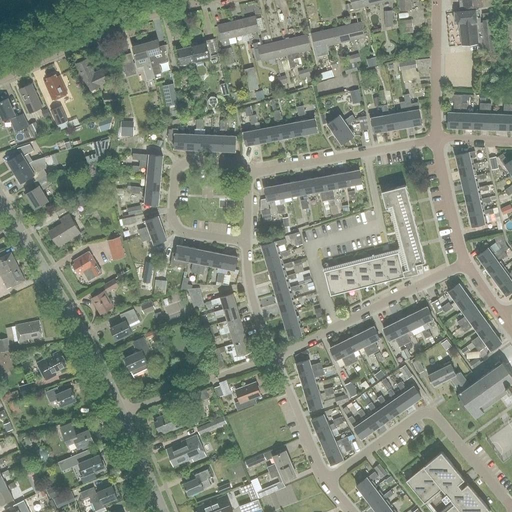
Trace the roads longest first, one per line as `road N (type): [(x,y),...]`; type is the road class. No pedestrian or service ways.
road 1 (residential): [(511,506),(425,412),(327,480)]
road 2 (unclassified): [(121,411),(90,344),(0,198)]
road 3 (unclassified): [(214,0),(148,16),(0,81)]
road 4 (residential): [(274,357),(466,263)]
road 5 (residential): [(248,245),(180,234),(172,223),(181,165),(251,174)]
road 6 (residential): [(251,174),(435,139)]
road 7 (residential): [(121,411),(274,357)]
road 8 (residential): [(435,139),(437,0)]
road 9 (residential): [(327,480),(274,357)]
road 10 (residential): [(466,263),(435,139)]
